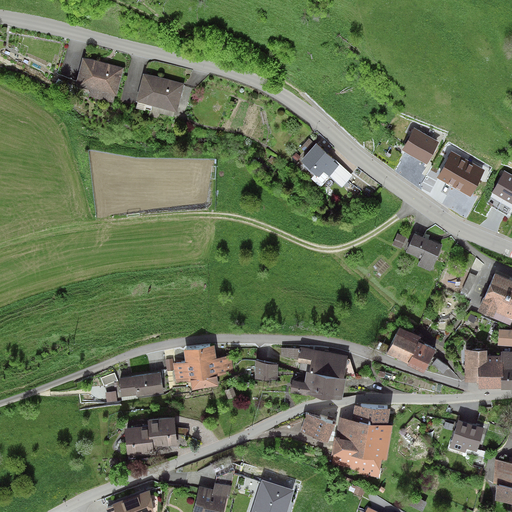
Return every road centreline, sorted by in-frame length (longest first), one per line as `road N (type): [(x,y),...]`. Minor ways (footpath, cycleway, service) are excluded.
road 1 (tertiary): [(0,17),(262,84),(455,227),(511,250)]
road 2 (track): [(415,200),(376,232),(328,249),(247,220),(195,214),(0,244)]
road 3 (tertiary): [(485,393),(306,407),(70,507)]
road 4 (residential): [(73,379),(178,343),(283,339),(353,349),(485,393)]
